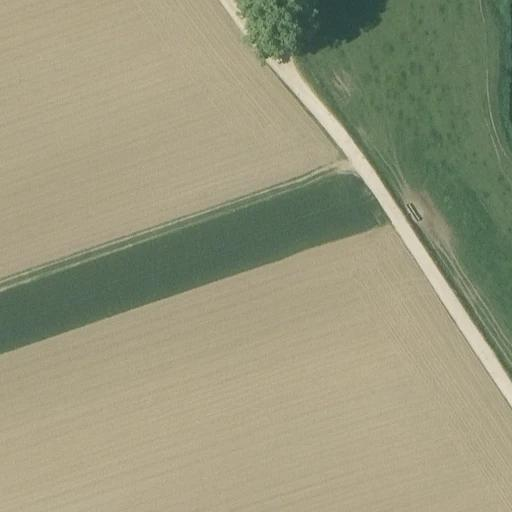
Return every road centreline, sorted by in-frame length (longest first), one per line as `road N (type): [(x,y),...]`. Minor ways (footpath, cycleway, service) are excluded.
road 1 (track): [(295,68),(511,393)]
road 2 (track): [(363,163),(0,284)]
